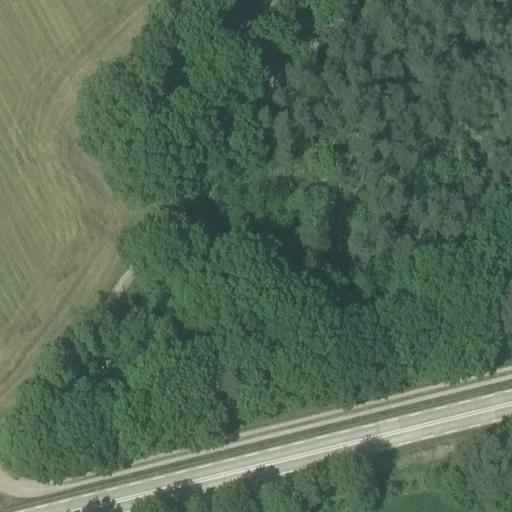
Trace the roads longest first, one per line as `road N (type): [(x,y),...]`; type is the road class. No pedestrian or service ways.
road 1 (track): [(0,438),(41,394),(251,104),(349,0)]
road 2 (unclassified): [(511,370),(26,491),(0,485)]
road 3 (primary): [(82,511),(511,404)]
